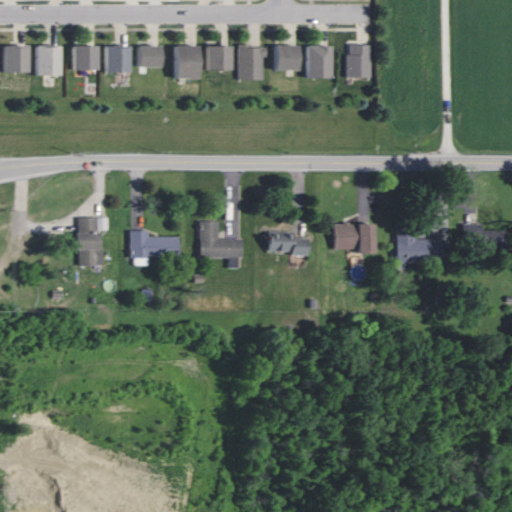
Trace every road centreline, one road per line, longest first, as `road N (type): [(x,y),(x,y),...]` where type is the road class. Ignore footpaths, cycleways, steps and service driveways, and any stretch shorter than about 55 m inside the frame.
road 1 (tertiary): [(511,160),(0,169)]
road 2 (residential): [(376,13),(0,13)]
